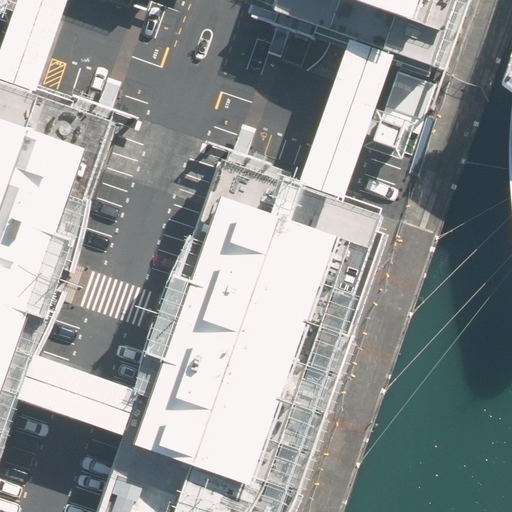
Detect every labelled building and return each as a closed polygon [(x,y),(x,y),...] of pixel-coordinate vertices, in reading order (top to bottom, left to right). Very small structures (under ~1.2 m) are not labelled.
[(0,0),(0,18),(16,24),(24,0),(0,0)] [(74,0),(24,0),(16,24),(0,69),(0,70),(43,86),(74,0)] [(280,0),(276,12),(351,38),(355,39),(399,54),(414,59),(447,70),(471,0),(280,0)] [(399,54),(355,39),(300,186),(346,203),(365,150),(379,112),(399,54)] [(0,468),(24,398),(39,353),(120,108),(43,86),(0,70),(0,468)] [(379,112),(365,150),(401,163),(415,126),(379,112)] [(294,511),(299,504),(388,237),(377,233),(382,217),(346,203),(300,186),(225,159),(142,390),(126,435),(98,511),(294,511)] [(142,390),(39,353),(24,398),(126,435),(142,390)]
